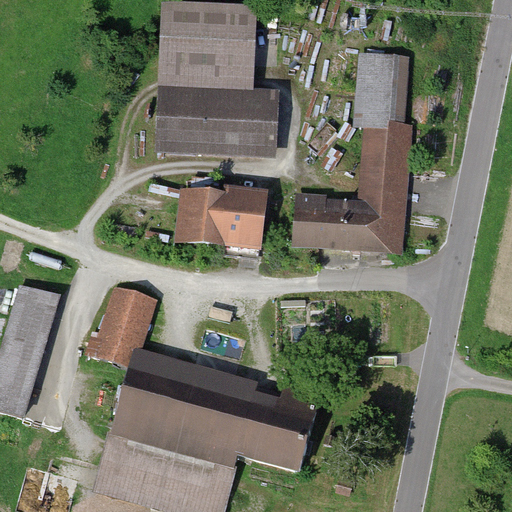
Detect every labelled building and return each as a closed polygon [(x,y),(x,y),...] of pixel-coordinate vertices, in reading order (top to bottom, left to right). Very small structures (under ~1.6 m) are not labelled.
[(250,11),(159,9),(157,87),(248,90),(250,11)] [(410,60),(359,57),(353,133),(364,134),(358,202),(408,206),(414,130),(405,129),(410,60)] [(277,94),(157,87),(153,149),(274,156),(277,94)] [(263,203),(180,199),(177,250),(261,254),(263,203)] [(295,202),(292,252),(398,258),(401,208),(295,202)] [(61,302),(18,289),(0,349),(0,418),(24,425),(61,302)] [(161,305),(118,293),(98,362),(127,371),(92,490),(167,511),(226,511),(242,460),(297,476),(318,407),(146,357),(161,305)]
